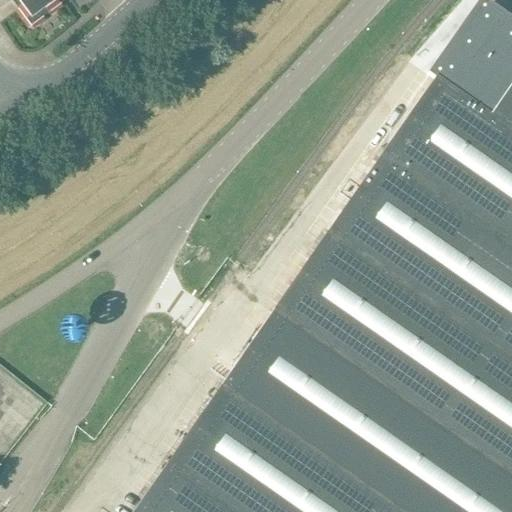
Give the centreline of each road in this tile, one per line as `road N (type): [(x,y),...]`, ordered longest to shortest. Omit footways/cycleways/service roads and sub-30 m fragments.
road 1 (tertiary): [(374,0),(185,196),(0,322)]
road 2 (unclassified): [(17,107),(143,0)]
